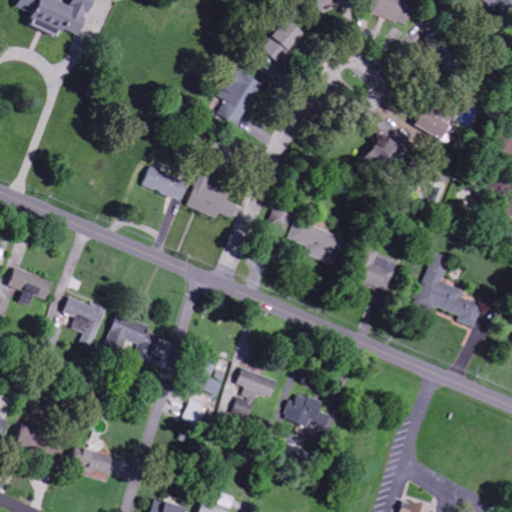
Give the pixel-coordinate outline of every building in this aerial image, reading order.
[(43,0),(14,0),(10,11),(23,15),(19,27),(52,38),(55,28),(74,35),(85,0),(64,0),(62,7),(44,0),(43,0)] [(294,0),(300,16),(335,5),(333,0),(294,0)] [(406,0),(360,0),(357,14),(400,25),(406,0)] [(511,0),(487,0),(511,13),(511,9),(511,0)] [(254,47),(272,66),(299,40),(281,21),(254,47)] [(441,76),(455,64),(430,35),(416,46),(441,76)] [(211,98),(218,102),(210,117),(232,129),(256,84),(226,69),(211,98)] [(407,128),(435,143),(454,107),(427,92),(407,128)] [(485,151),(507,162),(511,152),(511,100),(485,151)] [(396,143),(358,147),(361,174),(399,170),(396,143)] [(136,187),(174,204),(182,184),(144,168),(136,187)] [(212,220),(214,215),(227,220),(232,206),(221,202),(226,190),(193,177),(181,208),(212,220)] [(511,217),(511,178),(490,188),(503,220),(511,217)] [(287,212),(268,208),(263,230),(283,234),(287,212)] [(298,255),(327,267),(339,238),(292,218),(283,241),(301,248),(298,255)] [(394,261),(359,249),(348,278),(384,291),(394,261)] [(468,330),(478,302),(435,287),(444,260),(427,253),(409,304),(451,319),(449,323),(468,330)] [(25,308),(29,298),(41,303),(48,284),(7,270),(1,287),(16,292),(12,303),(25,308)] [(100,310),(63,298),(58,315),(70,319),(65,334),(90,342),(100,310)] [(127,358),(144,366),(157,335),(112,316),(99,346),(117,354),(122,342),(133,346),(127,358)] [(46,352),(55,333),(45,328),(36,347),(46,352)] [(219,380),(208,375),(214,360),(197,353),(182,388),(210,400),(219,380)] [(264,399),(271,383),(236,369),(230,386),(264,399)] [(317,406),(293,392),(277,418),(301,432),(317,406)] [(239,417),(244,407),(232,402),(228,411),(239,417)] [(59,438),(12,428),(7,449),(55,460),(59,438)] [(62,469),(99,482),(107,460),(69,447),(62,469)] [(173,511),(174,508),(146,503),(144,511),(173,511)] [(428,511),(429,510),(398,503),(395,511),(428,511)]
